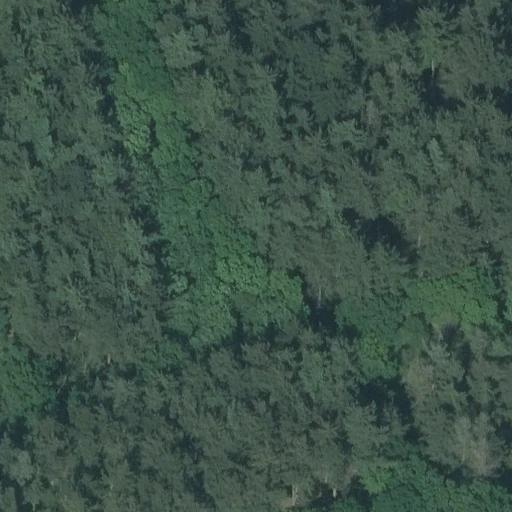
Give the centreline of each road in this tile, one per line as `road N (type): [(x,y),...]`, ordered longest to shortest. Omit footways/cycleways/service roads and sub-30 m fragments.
road 1 (track): [(313,0),(511,332)]
road 2 (track): [(0,208),(66,393),(62,466),(76,511)]
road 3 (track): [(305,511),(511,435)]
